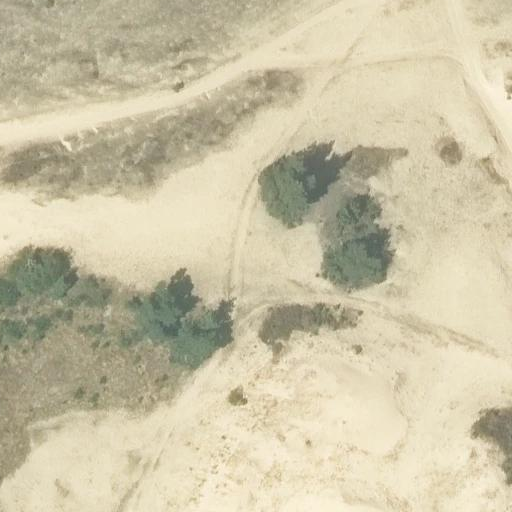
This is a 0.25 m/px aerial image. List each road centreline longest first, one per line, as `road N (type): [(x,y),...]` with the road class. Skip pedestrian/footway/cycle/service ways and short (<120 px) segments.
road 1 (track): [(379,0),(249,217),(232,328),(187,398),(144,511)]
road 2 (track): [(511,365),(406,320),(318,300),(260,300),(232,328)]
